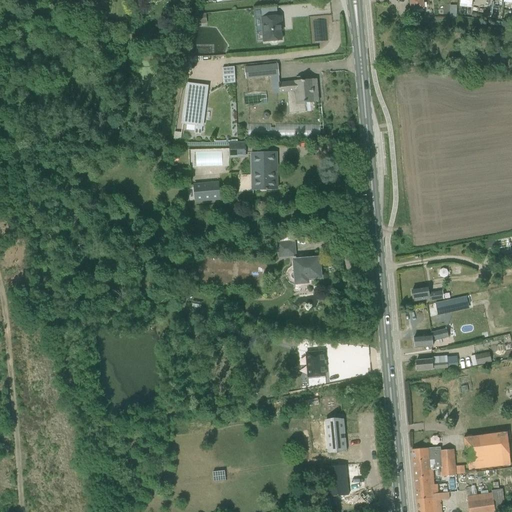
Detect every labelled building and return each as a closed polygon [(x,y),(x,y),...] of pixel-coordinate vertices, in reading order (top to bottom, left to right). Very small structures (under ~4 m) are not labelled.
[(408,0),(410,11),(424,9),(423,1),(427,0),(408,0)] [(459,0),(459,7),(471,9),(472,0),(459,0)] [(261,9),(262,17),(264,42),(270,42),(272,44),(276,43),(277,41),(281,41),(280,27),(282,27),(281,16),(277,16),(276,7),(261,9)] [(194,16),(193,25),(207,24),(206,16),(194,16)] [(412,64),(413,47),(398,46),(397,63),(412,64)] [(504,71),(505,62),(492,61),(491,69),(504,71)] [(278,65),(244,68),(245,79),(271,77),(272,94),(281,93),(287,92),(289,114),(304,112),(303,103),(304,103),(314,102),(312,80),(302,81),(280,83),(280,80),(278,65)] [(235,83),(234,67),(222,68),(223,84),(235,83)] [(204,128),(209,86),(186,83),(181,125),(195,127),(194,134),(201,135),(202,127),(204,128)] [(180,143),(181,133),(174,132),(173,143),(175,143),(180,143)] [(245,156),(245,142),(229,142),(229,156),(245,156)] [(217,163),(217,150),(191,151),(192,164),(217,163)] [(272,154),(262,154),(253,154),(253,173),(258,173),(258,189),(265,189),(265,190),(268,190),(268,189),(277,189),(276,168),(272,168),(272,154)] [(189,180),(188,170),(178,170),(178,180),(189,180)] [(220,199),(220,182),(196,184),(197,200),(220,199)] [(106,224),(116,218),(108,206),(98,213),(106,224)] [(511,237),(495,241),(498,258),(511,255),(511,237)] [(295,240),(276,242),(277,258),(296,257),(295,240)] [(300,261),(295,262),(292,262),(293,272),(293,271),(291,272),(290,275),(291,278),(293,279),(294,280),(294,283),(306,282),(306,278),(319,276),(318,259),(308,260),(308,259),(300,259),(300,261)] [(290,287),(292,293),(300,291),(298,284),(290,287)] [(427,288),(421,289),(412,291),(413,299),(415,298),(416,301),(429,299),(429,301),(433,301),(444,299),(442,291),(428,293),(427,288)] [(437,315),(445,314),(443,302),(435,304),(437,315)] [(431,342),(448,338),(448,337),(453,337),(451,331),(447,331),(447,329),(428,332),(428,336),(424,336),(414,337),(415,348),(425,348),(430,347),(429,342),(431,342)] [(253,342),(256,335),(249,332),(246,339),(253,342)] [(511,346),(510,340),(497,343),(501,360),(511,357),(511,346)] [(323,352),(306,354),(308,377),(325,376),(323,352)] [(490,362),(489,354),(488,352),(474,355),(477,366),(490,362)] [(430,360),(426,360),(416,361),(417,371),(447,369),(457,367),(456,359),(446,360),(446,362),(431,363),(430,360)] [(328,451),(346,449),(344,420),(325,422),(328,451)] [(468,470),(509,466),(505,435),(463,440),(468,470)] [(440,448),(411,450),(412,462),(435,460),(436,470),(441,469),(455,467),(454,450),(442,451),(440,451),(440,448)] [(435,460),(412,462),(416,499),(431,498),(431,494),(438,494),(436,470),(435,460)] [(322,478),(326,477),(327,497),(348,495),(345,465),(321,467),(322,478)] [(455,467),(441,469),(442,485),(456,484),(456,474),(455,467)] [(505,511),(502,489),(491,491),(491,492),(466,496),(468,511),(505,511)] [(440,511),(439,500),(448,499),(447,493),(439,493),(438,494),(433,494),(431,494),(431,498),(416,499),(416,511),(440,511)]
